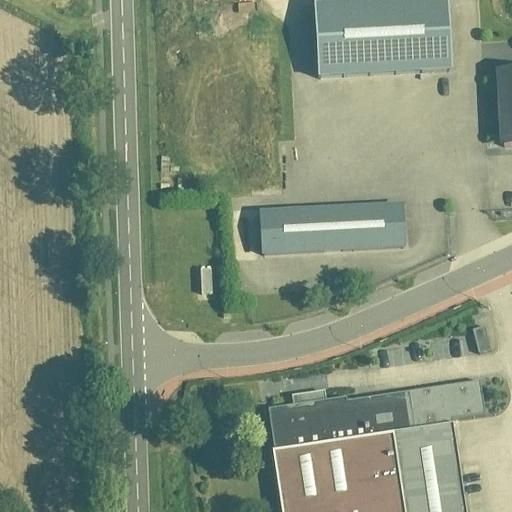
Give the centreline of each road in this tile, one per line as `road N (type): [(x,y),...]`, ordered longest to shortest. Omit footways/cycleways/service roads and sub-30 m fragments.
road 1 (unclassified): [(511,251),(432,293),(295,345),(131,356)]
road 2 (secondary): [(131,356),(119,0)]
road 3 (secondary): [(137,511),(131,356)]
